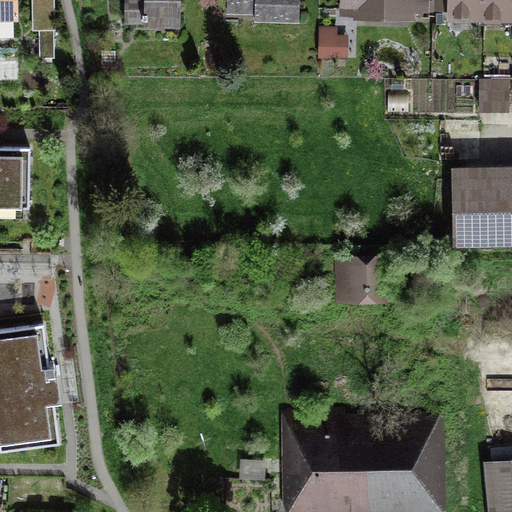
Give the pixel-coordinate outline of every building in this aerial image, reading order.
[(24,0),(0,0),(0,20),(24,21),(24,0)] [(154,0),(133,0),(128,0),(128,32),(190,33),(190,0),(154,0)] [(232,0),(232,17),(261,18),(260,24),(308,26),(308,0),(232,0)] [(430,0),(345,0),(346,22),(431,21),(430,0)] [(511,0),(451,0),(451,14),(511,15),(511,0)] [(54,29),(38,29),(39,60),(54,59),(54,29)] [(510,80),(480,81),(481,108),(511,108),(510,80)] [(30,155),(0,154),(0,210),(29,211),(30,155)] [(511,174),(458,174),(457,244),(511,244),(511,174)] [(399,258),(339,258),(339,308),(399,308),(399,258)] [(42,322),(0,327),(0,436),(2,450),(60,442),(42,322)] [(446,511),(445,417),(286,419),(287,511),(446,511)] [(511,511),(511,466),(493,468),(496,511),(511,511)]
